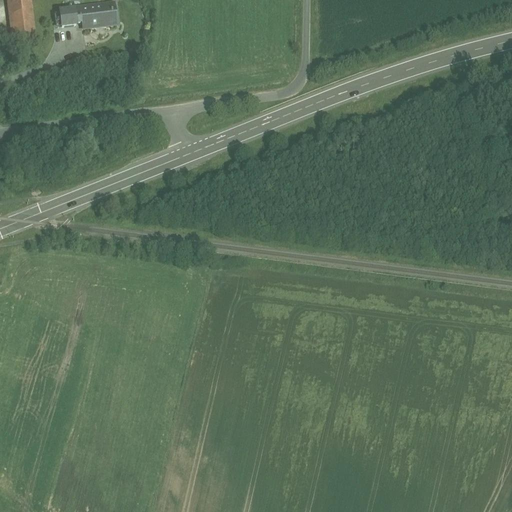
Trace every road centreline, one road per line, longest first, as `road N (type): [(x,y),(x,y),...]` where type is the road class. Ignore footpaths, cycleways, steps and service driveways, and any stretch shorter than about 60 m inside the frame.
road 1 (secondary): [(187,155),(372,82),(511,41)]
road 2 (unclassified): [(308,0),(305,66),(293,89),(174,111)]
road 3 (secondary): [(0,230),(187,155)]
road 4 (unclassified): [(174,111),(0,134)]
